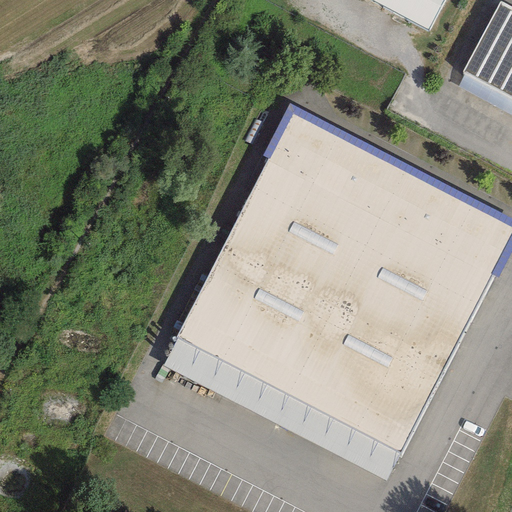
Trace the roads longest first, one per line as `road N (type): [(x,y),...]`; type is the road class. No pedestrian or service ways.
road 1 (track): [(0,392),(211,0)]
road 2 (unknown): [(316,0),(408,52),(445,125),(511,158)]
road 3 (unknown): [(419,511),(511,327)]
road 4 (unknown): [(182,434),(350,511)]
